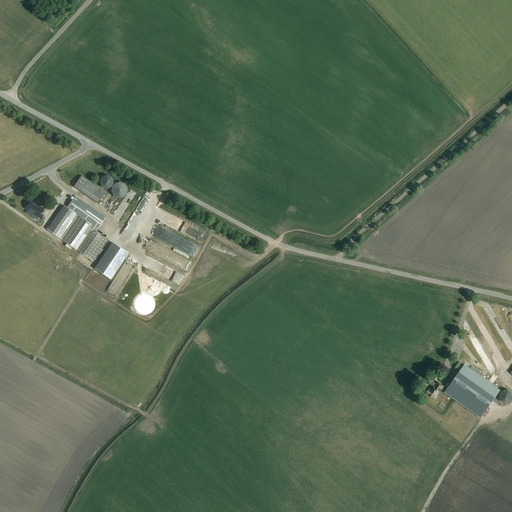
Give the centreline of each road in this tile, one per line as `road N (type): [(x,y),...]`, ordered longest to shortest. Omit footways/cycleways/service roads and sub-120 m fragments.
road 1 (unclassified): [(511,298),(286,247),(89,142)]
road 2 (track): [(337,259),(511,100)]
road 3 (unclassified): [(8,98),(90,0)]
